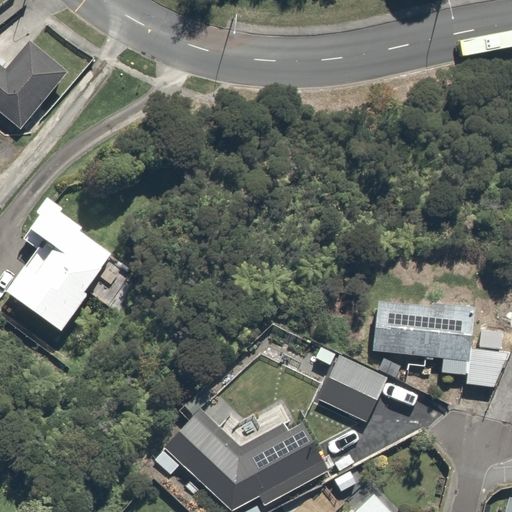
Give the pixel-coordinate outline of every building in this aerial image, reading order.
[(0,65),(0,110),(20,127),(67,72),(30,42),(6,70),(0,65)] [(140,273),(46,204),(20,240),(33,250),(3,291),(58,332),(86,294),(111,312),(140,273)] [(466,385),(493,388),(510,352),(472,348),(476,307),(432,302),(432,307),(379,301),(373,351),(443,358),(442,372),(467,375),(466,385)] [(388,378),(339,354),(318,398),(368,421),(388,378)] [(200,408),(164,447),(232,511),(259,496),(264,505),(328,470),(305,423),(289,430),(285,423),(242,446),(200,408)] [(392,511),(374,494),(357,511),(353,511),(352,510),(349,511),(392,511)] [(511,511),(511,497),(505,496),(501,511),(511,511)]
